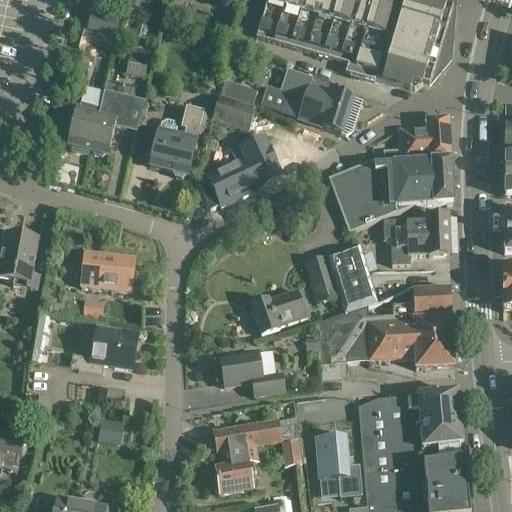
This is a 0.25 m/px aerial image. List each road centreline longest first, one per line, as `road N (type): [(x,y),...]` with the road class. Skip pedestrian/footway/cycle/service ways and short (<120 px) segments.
road 1 (residential): [(475,103),(422,107),(196,236),(173,235)]
road 2 (residential): [(153,511),(174,420),(173,235)]
road 3 (secondary): [(483,364),(475,103)]
road 4 (residential): [(173,235),(0,184)]
road 5 (secondary): [(504,511),(483,364)]
